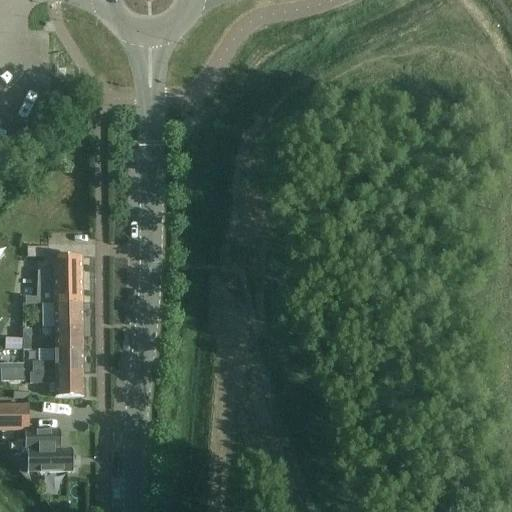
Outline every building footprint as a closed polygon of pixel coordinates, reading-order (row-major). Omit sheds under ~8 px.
[(28,248),(28,259),(48,259),(48,249),(28,248)] [(54,305),(82,305),(81,258),(53,258),(53,273),(37,273),(36,299),(25,298),(25,305),(54,305)] [(82,305),(54,305),(54,319),(54,328),(82,328),(82,305)] [(82,328),(54,328),(54,352),(82,351),(82,328)] [(31,351),(31,331),(23,331),(23,351),(31,351)] [(32,363),(32,375),(30,375),(83,374),(82,351),(54,352),(54,364),(52,364),(52,363),(32,363)] [(2,371),(0,371),(1,383),(23,383),(23,371),(23,365),(6,365),(6,366),(2,366),(2,371)] [(83,374),(30,375),(30,385),(48,385),(48,397),(55,397),(55,398),(83,398),(83,374)] [(12,401),(37,403),(37,395),(13,393),(12,401)] [(26,432),(26,409),(0,408),(0,431),(16,432),(26,432)] [(60,431),(26,432),(16,432),(16,444),(24,444),(24,454),(27,454),(27,462),(27,474),(38,474),(73,474),(73,452),(60,452),(60,431)]
